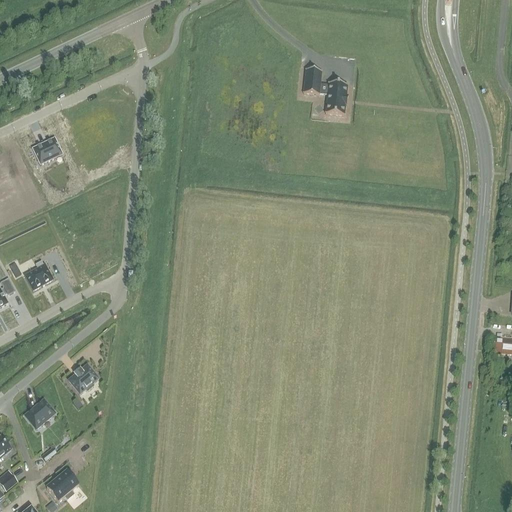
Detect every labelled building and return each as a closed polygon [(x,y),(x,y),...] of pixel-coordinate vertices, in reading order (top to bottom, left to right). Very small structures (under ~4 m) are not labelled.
[(346,98),(347,87),(328,85),(328,87),(320,86),(322,73),(306,71),(303,95),(319,97),(319,95),(327,96),(325,116),(344,118),(345,107),(347,107),(348,98),(346,98)] [(35,157),(29,160),(36,173),(42,170),(41,167),(61,157),(53,140),(32,151),(35,157)] [(15,177),(18,184),(29,178),(26,171),(19,174),(13,160),(0,166),(0,187),(2,191),(10,188),(7,181),(15,177)] [(35,266),(37,270),(24,278),(33,293),(53,281),(44,267),(43,267),(41,263),(35,266)] [(10,268),(16,279),(21,276),(15,265),(10,268)] [(0,311),(8,307),(3,298),(7,296),(8,298),(15,294),(8,282),(1,286),(4,291),(1,293),(0,291),(0,311)] [(495,354),(511,355),(511,340),(497,339),(496,342),(493,342),(492,351),(496,351),(495,354)] [(75,377),(68,383),(80,396),(86,391),(87,393),(94,387),(93,385),(99,380),(87,367),(81,372),(80,371),(74,376),(75,377)] [(36,432),(55,416),(44,402),(24,418),(36,432)] [(78,402),(73,406),(78,412),(83,408),(78,402)] [(0,460),(11,452),(0,439),(0,460)] [(54,448),(44,457),(48,463),(59,453),(54,448)] [(72,493),(78,487),(67,473),(47,490),(58,504),(65,499),(67,502),(74,496),(72,493)] [(0,486),(6,494),(18,484),(12,477),(0,485),(0,486)]
